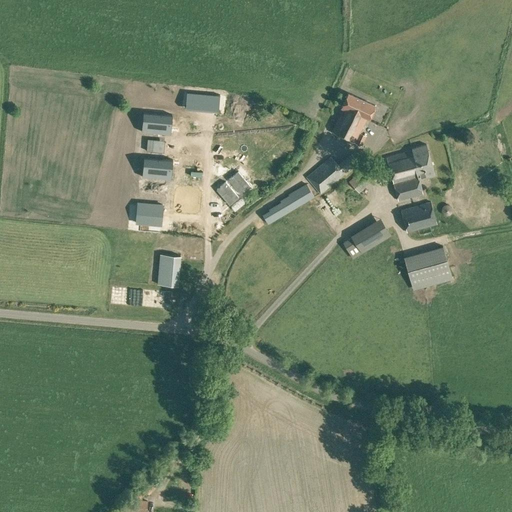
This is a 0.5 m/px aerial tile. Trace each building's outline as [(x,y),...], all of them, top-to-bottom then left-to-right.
[(208,94),(196,93),(194,109),(206,110),(208,94)] [(355,142),(362,145),(366,136),(360,133),(367,117),(369,118),(375,105),(348,93),(341,107),(342,108),(332,132),(355,142)] [(170,115),(145,113),(144,131),(169,134),(170,115)] [(266,163),(268,158),(281,163),(287,146),(265,139),(254,175),(266,179),(271,164),(266,163)] [(247,171),(255,147),(245,144),(237,168),(247,171)] [(386,157),(398,200),(423,193),(419,178),(435,174),(426,144),(411,148),(412,150),(386,157)] [(307,177),(320,193),(358,161),(352,154),(342,162),(343,163),(339,167),(331,156),(307,177)] [(146,158),(145,176),(170,179),(171,160),(146,158)] [(195,165),(194,173),(216,174),(217,165),(195,165)] [(262,215),(268,223),(274,219),(314,196),(306,183),(287,194),(288,196),(281,200),(282,201),(269,209),(269,210),(262,215)] [(401,209),(407,232),(437,223),(430,201),(401,209)] [(149,203),(137,202),(136,218),(148,219),(149,203)] [(445,214),(447,214),(448,214),(449,214),(450,213),(450,212),(451,211),(451,210),(451,209),(451,208),(450,207),(449,206),(448,206),(447,205),(446,205),(445,206),(443,207),(443,208),(442,209),(442,210),(442,211),(443,213),(444,214),(445,214)] [(343,242),(353,259),(391,235),(386,227),(380,217),(343,242)] [(404,256),(413,290),(452,279),(443,246),(404,256)] [(158,283),(178,285),(180,255),(160,253),(158,283)] [(174,308),(174,300),(150,299),(150,308),(174,308)] [(138,490),(143,495),(149,490),(150,492),(156,487),(150,480),(138,490)] [(146,511),(148,500),(127,498),(126,511),(131,511),(141,511),(146,511)]
